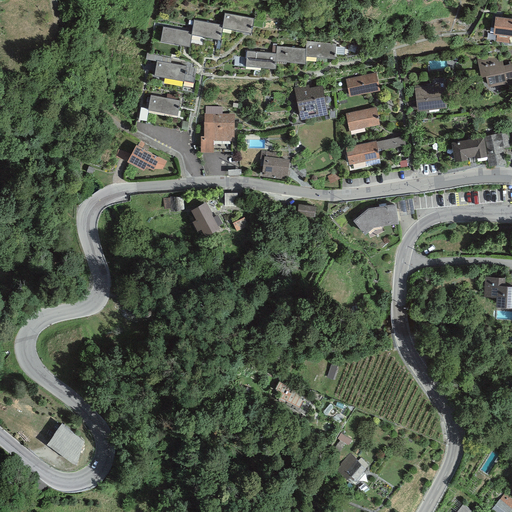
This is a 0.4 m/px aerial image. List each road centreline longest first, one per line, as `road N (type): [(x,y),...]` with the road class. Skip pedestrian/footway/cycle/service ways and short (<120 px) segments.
road 1 (tertiary): [(511,176),(338,195),(231,183),(114,192),(86,217),(102,282),(98,297),(37,321),(24,344),(31,366),(93,421),(104,442),(101,461),(80,480),(60,480),(0,436)]
road 2 (tertiary): [(424,511),(456,434),(400,333),(402,258)]
road 3 (tertiary): [(402,258),(429,219),(511,212)]
